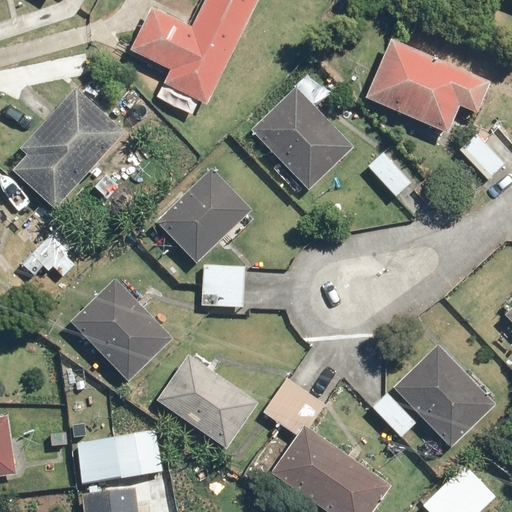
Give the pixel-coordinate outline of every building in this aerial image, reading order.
[(148,10),(128,52),(169,72),(162,87),(203,107),(256,0),(205,0),(190,30),(148,10)] [(377,64),(361,101),(444,135),(455,109),(470,116),(484,83),(387,42),(377,64)] [(126,85),(104,106),(140,144),(163,123),(126,85)] [(5,162),(52,207),(122,136),(75,90),(5,162)] [(294,94),(250,134),(304,192),(348,151),(294,94)] [(490,139),(485,143),(475,133),(456,151),(485,183),(504,165),(510,161),(490,139)] [(411,183),(383,152),(365,168),(392,199),(411,183)] [(154,224),(192,263),(243,213),(205,174),(154,224)] [(240,269),(202,270),(203,310),(240,310),(240,269)] [(107,280),(65,323),(124,382),(167,340),(107,280)] [(441,348),(394,389),(446,448),(493,407),(441,348)] [(185,356),(156,398),(224,445),(253,403),(185,356)] [(262,413),(295,439),(270,476),(324,511),(375,511),(391,488),(310,434),(315,427),(307,421),(318,405),(286,383),(276,397),(275,397),(262,413)] [(418,427),(386,396),(370,412),(401,444),(418,427)] [(0,477),(14,476),(5,418),(0,419),(0,477)] [(115,436),(120,475),(160,470),(155,431),(115,436)] [(465,475),(424,511),(481,511),(490,504),(465,475)] [(79,501),(79,511),(162,511),(153,511),(130,511),(129,496),(79,501)]
